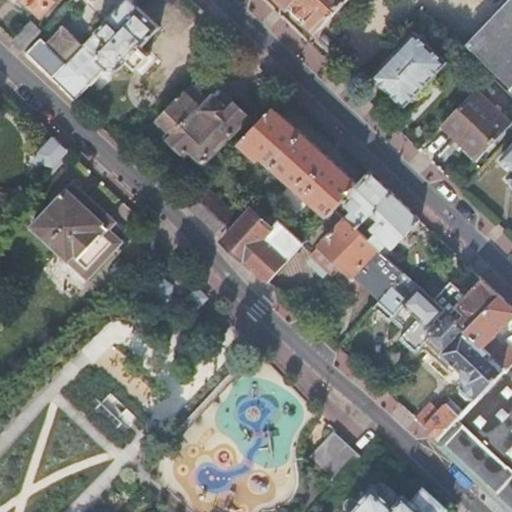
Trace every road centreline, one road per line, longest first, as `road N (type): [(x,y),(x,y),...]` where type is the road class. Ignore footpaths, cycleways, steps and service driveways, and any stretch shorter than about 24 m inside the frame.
road 1 (residential): [(480,511),(0,64)]
road 2 (residential): [(223,0),(511,274)]
road 3 (unknown): [(339,109),(421,0)]
